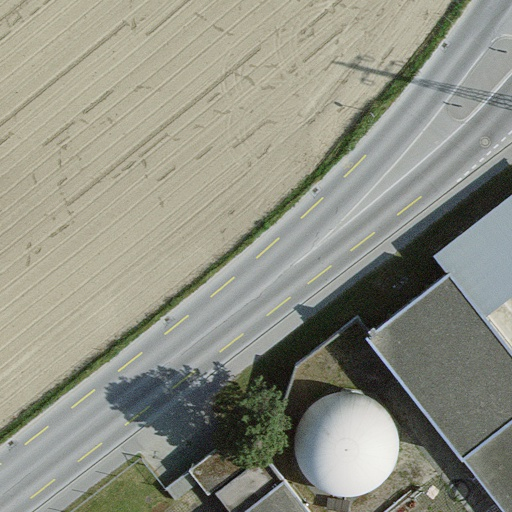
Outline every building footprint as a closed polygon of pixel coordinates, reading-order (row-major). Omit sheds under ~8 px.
[(511,292),(511,211),(444,264),(452,274),(484,315),(511,292)] [(452,274),(369,339),(503,511),(511,511),(511,350),(484,315),(452,274)] [(394,464),(399,441),(394,418),(379,399),(358,389),(334,389),(313,399),(298,417),(293,440),(298,463),(313,482),(334,492),(357,492),(379,482),(394,464)] [(249,465),(228,437),(191,465),(212,493),(249,465)] [(326,511),(294,468),(241,506),(245,511),(326,511)]
